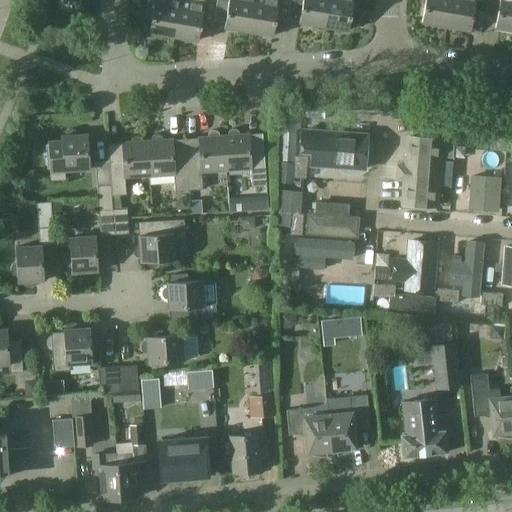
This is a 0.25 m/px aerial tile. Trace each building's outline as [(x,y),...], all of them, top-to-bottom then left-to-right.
[(149,34),(173,38),(179,0),(148,0),(147,5),(153,6),(149,34)] [(204,2),(189,0),(179,0),(173,38),(197,42),(204,2)] [(216,0),(216,1),(228,3),(224,29),(248,33),(253,0),(216,0)] [(253,0),(248,33),(272,37),(278,0),(253,0)] [(302,0),(299,23),(323,27),(327,0),(302,0)] [(327,0),(323,27),(347,32),(352,0),(327,0)] [(425,0),(421,23),(445,27),(450,0),(425,0)] [(450,0),(445,27),(470,32),(475,0),(487,2),(487,0),(450,0)] [(511,0),(487,0),(487,2),(499,4),(495,29),(511,31),(511,0)] [(454,123),(420,121),(419,133),(453,135),(454,123)] [(48,144),(45,144),(47,168),(49,168),(50,181),(65,180),(64,172),(89,170),(87,135),(77,135),(76,132),(73,130),(69,130),(66,132),(65,136),(60,137),(61,141),(48,142),(48,144)] [(251,187),(266,186),(263,143),(262,134),(249,135),(249,134),(239,135),(238,132),(235,130),(231,130),(228,132),(227,136),(223,136),(226,171),(250,170),(251,187)] [(226,171),(223,136),(219,137),(219,136),(218,133),(215,131),(211,131),(208,134),(207,137),(197,138),(185,139),(188,191),(202,190),(201,173),(226,171)] [(174,192),(188,191),(185,139),(172,140),(163,140),(161,137),(158,135),(154,135),(151,137),(150,141),(147,142),(149,177),(173,175),(174,192)] [(108,144),(110,185),(111,196),(126,195),(124,178),(149,177),(147,142),(143,142),(143,141),(141,138),(138,136),(134,136),(131,139),(130,142),(130,143),(121,143),(121,144),(108,144)] [(359,172),(361,139),(309,136),(308,170),(359,172)] [(502,140),(485,139),(485,138),(484,150),(501,152),(505,152),(506,140),(502,140)] [(432,210),(437,142),(401,139),(395,207),(432,210)] [(442,146),(441,158),(452,159),(453,147),(442,146)] [(305,179),(306,158),(294,157),(293,178),(305,179)] [(294,163),(279,162),(278,184),(292,184),(294,163)] [(471,169),(469,207),(500,209),(502,170),(471,169)] [(96,186),(98,211),(112,210),(111,196),(110,185),(96,186)] [(267,197),(266,197),(228,199),(229,212),(267,210),(267,197)] [(277,229),(289,230),(290,215),(300,215),(301,200),(279,198),(277,229)] [(193,203),(193,214),(201,213),(200,202),(193,203)] [(50,203),(36,204),(38,229),(52,228),(50,203)] [(119,210),(112,210),(114,235),(128,234),(127,209),(119,210)] [(112,210),(98,211),(100,236),(114,235),(112,210)] [(289,236),(301,237),(302,215),(300,215),(290,215),(289,236)] [(354,219),(304,216),(302,238),(352,241),(354,219)] [(135,247),(133,250),(133,254),(136,257),(139,258),(140,263),(145,262),(145,263),(147,266),(151,268),(155,267),(158,265),(160,261),(175,260),(173,240),(185,240),(184,220),(137,223),(138,236),(138,246),(135,247)] [(404,289),(436,291),(440,236),(408,234),(404,289)] [(95,236),(69,238),(70,253),(66,255),(65,258),(65,262),(67,267),(71,267),(71,274),(75,273),(75,274),(77,277),(80,279),(84,279),(87,276),(88,273),(88,272),(97,272),(95,236)] [(289,239),(287,260),(349,265),(351,244),(300,240),(289,239)] [(511,240),(498,240),(495,280),(511,280),(511,240)] [(458,243),(454,290),(476,292),(480,245),(458,243)] [(12,265),(10,269),(11,273),(13,277),(17,278),(17,283),(21,283),(23,287),(26,288),(30,288),(33,286),(34,282),(43,281),(41,246),(15,248),(16,263),(12,265)] [(298,271),(287,270),(286,270),(285,291),(297,292),(298,271)] [(210,280),(201,281),(187,282),(186,274),(170,276),(171,283),(166,283),(166,288),(163,289),(161,292),(161,296),(164,299),(167,300),(168,310),(169,322),(216,319),(214,284),(210,280)] [(373,285),(372,297),(394,299),(394,287),(373,285)] [(437,290),(436,302),(457,304),(458,292),(453,291),(438,290),(437,290)] [(481,293),(480,305),(500,307),(501,307),(502,295),(482,293),(481,293)] [(435,297),(394,294),(394,299),(389,299),(388,313),(434,316),(435,297)] [(349,318),(351,336),(361,336),(359,317),(349,318)] [(47,339),(45,343),(47,347),(50,350),(53,350),(54,369),(68,369),(67,365),(92,364),(89,328),(80,329),(78,325),(75,323),(71,324),(68,326),(67,329),(67,330),(64,330),(49,331),(50,337),(47,339)] [(0,365),(9,365),(9,373),(22,373),(20,341),(7,341),(7,330),(0,330),(0,365)] [(193,335),(181,335),(166,336),(164,333),(160,331),(156,331),(152,333),(151,337),(146,337),(146,342),(143,343),(141,347),(141,350),(143,354),(147,354),(148,364),(183,361),(183,360),(195,359),(197,356),(196,338),(193,335)] [(455,344),(431,347),(435,388),(460,386),(455,344)] [(136,366),(118,367),(119,392),(137,391),(136,366)] [(118,367),(98,368),(100,394),(113,393),(119,392),(118,367)] [(212,371),(187,372),(188,389),(213,387),(212,371)] [(511,396),(500,398),(499,390),(488,391),(487,375),(470,377),(474,417),(491,416),(493,435),(497,435),(498,438),(511,439),(511,396)] [(158,379),(141,380),(141,390),(141,391),(142,396),(159,395),(158,379)] [(119,392),(113,393),(114,404),(132,402),(133,417),(143,416),(141,391),(137,391),(119,392)] [(275,416),(274,394),(248,397),(250,418),(275,416)] [(447,453),(444,432),(440,432),(436,399),(402,403),(405,436),(400,436),(403,458),(447,453)] [(311,409),(286,411),(289,436),(305,434),(307,454),(312,453),(312,457),(313,457),(327,458),(327,452),(331,451),(327,415),(326,403),(325,403),(325,405),(311,409)] [(327,415),(331,451),(335,451),(337,457),(350,453),(350,449),(355,449),(353,430),(370,428),(367,403),(340,406),(341,414),(327,415)] [(90,417),(74,418),(76,447),(92,445),(90,417)] [(71,419),(51,421),(54,449),(74,447),(71,419)] [(130,426),(131,445),(144,444),(143,425),(130,426)] [(263,435),(230,437),(233,474),(260,472),(259,457),(265,457),(263,435)] [(205,437),(181,439),(185,482),(199,480),(199,477),(208,476),(205,437)] [(170,483),(185,482),(181,439),(157,441),(160,480),(170,479),(170,483)] [(132,453),(116,455),(120,499),(137,497),(134,464),(133,464),(132,453)] [(120,499),(116,455),(116,454),(91,456),(92,469),(99,468),(101,500),(120,499)]
